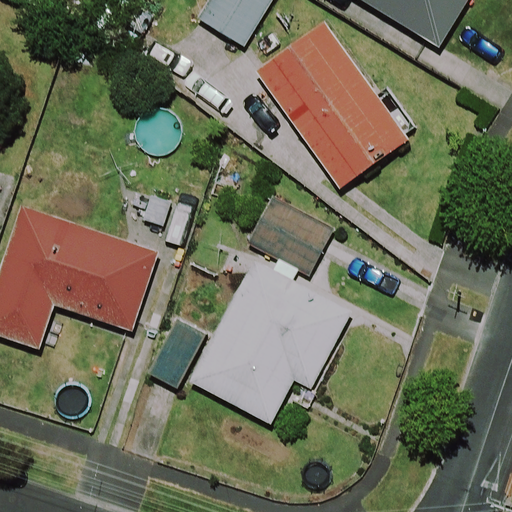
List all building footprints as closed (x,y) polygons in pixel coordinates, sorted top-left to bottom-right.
[(272,0),(206,0),(196,17),(243,47),(272,0)] [(359,0),(438,49),(468,0),(359,0)] [(409,141),(326,22),(255,72),(338,190),(409,141)] [(21,175),(63,188),(83,125),(68,120),(85,68),(58,59),(21,175)] [(186,158),(151,146),(143,170),(153,173),(146,195),(150,197),(142,220),(163,227),(186,158)] [(335,229),(272,196),(247,244),(278,261),(273,270),(254,260),(189,383),(271,426),(295,382),(311,391),(352,312),(293,281),(297,272),(309,278),(335,229)] [(160,252),(22,204),(0,266),(0,339),(38,352),(54,306),(132,332),(160,252)]
